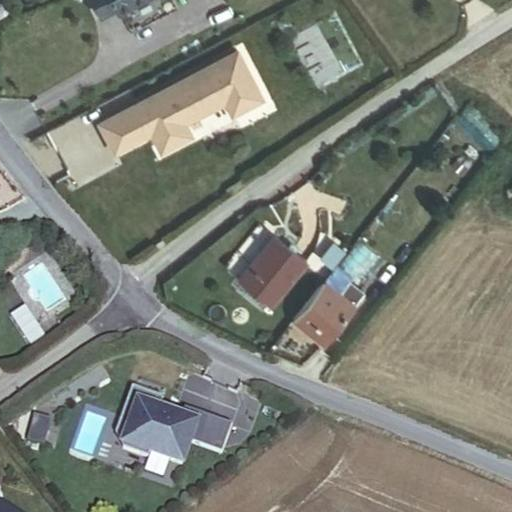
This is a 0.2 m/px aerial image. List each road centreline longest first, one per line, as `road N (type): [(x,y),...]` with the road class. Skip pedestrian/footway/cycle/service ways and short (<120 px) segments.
road 1 (residential): [(129,290),(511,20)]
road 2 (unclassified): [(129,290),(153,322),(511,474)]
road 3 (residential): [(129,290),(0,135)]
road 4 (residential): [(0,397),(94,327),(129,290)]
